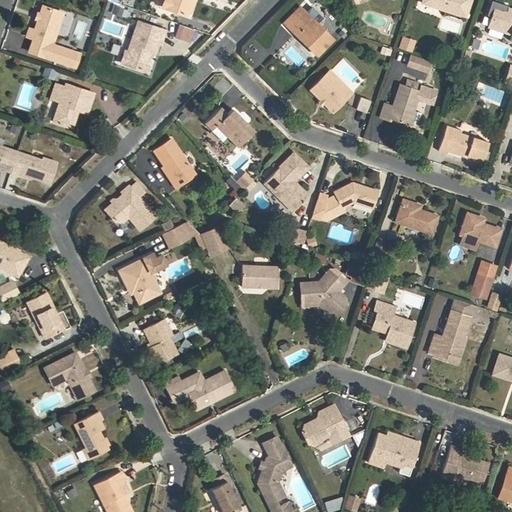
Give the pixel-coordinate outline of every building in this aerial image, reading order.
[(173,0),(167,0),(165,8),(170,10),(173,0)] [(173,0),(170,10),(189,16),(189,14),(193,2),(194,0),(173,0)] [(427,0),(427,2),(466,15),(471,0),(427,0)] [(111,13),(124,18),(127,10),(114,5),(111,13)] [(45,13),(43,18),(40,30),(35,28),(32,36),(37,38),(52,42),(47,57),(76,67),(80,54),(56,45),(67,13),(47,6),(45,13)] [(288,23),(314,47),(317,44),(297,25),(309,12),(304,7),(288,23)] [(489,24),(511,32),(511,9),(505,8),(503,10),(494,7),(489,24)] [(317,44),(314,47),(321,53),(337,38),(309,12),(297,25),(317,44)] [(127,64),(147,71),(151,60),(152,57),(154,50),(158,51),(161,44),(164,45),(169,32),(141,23),(131,52),(127,64)] [(189,41),(191,27),(176,24),(174,38),(189,41)] [(403,34),(400,44),(412,47),(415,38),(403,34)] [(52,42),(37,38),(32,52),(47,57),(52,42)] [(127,64),(131,52),(127,51),(123,63),(127,64)] [(411,53),(407,64),(421,68),(425,58),(411,53)] [(425,58),(421,68),(428,71),(431,60),(425,58)] [(45,65),(41,74),(51,79),(55,70),(45,65)] [(325,102),(335,112),(349,97),(327,75),(313,90),(322,99),(325,102)] [(417,83),(407,79),(404,85),(416,88),(417,83)] [(76,109),(80,110),(90,113),(97,93),(68,83),(67,86),(58,83),(54,98),(63,101),(55,122),(74,128),(78,115),(76,112),(76,109)] [(393,105),(385,103),(380,118),(389,121),(389,118),(409,125),(414,110),(418,98),(433,102),(435,95),(420,90),(416,88),(404,85),(400,84),(393,105)] [(437,89),(422,84),(420,90),(435,95),(437,89)] [(371,102),(362,99),(358,111),(368,114),(371,102)] [(219,127),(241,149),(256,133),(234,111),(230,116),(222,109),(206,126),(213,133),(219,127)] [(446,123),(438,149),(445,151),(446,149),(464,155),(465,154),(472,156),(472,158),(480,160),(487,140),(460,131),(461,128),(446,123)] [(175,177),(172,179),(177,186),(197,172),(173,139),(156,150),(166,164),(175,177)] [(30,177),(53,185),(60,163),(45,158),(45,161),(21,152),(0,144),(0,168),(6,170),(6,172),(13,174),(21,177),(21,175),(29,178),(30,177)] [(163,166),(172,179),(175,177),(166,164),(163,166)] [(269,181),(296,211),(311,197),(283,167),(269,181)] [(241,179),(247,186),(253,181),(246,174),(241,179)] [(237,182),(245,189),(247,186),(241,179),(237,182)] [(323,213),(335,217),(345,211),(344,207),(352,203),(371,209),(377,192),(351,184),(334,193),(336,196),(327,201),(323,213)] [(130,216),(142,229),(157,216),(131,185),(123,192),(125,194),(107,210),(116,220),(124,221),(130,216)] [(233,197),(225,204),(234,213),(242,205),(233,197)] [(400,200),(393,222),(430,233),(436,217),(418,211),(419,206),(400,200)] [(459,235),(493,246),(499,230),(482,224),(477,223),(478,217),(466,213),(459,235)] [(163,230),(171,225),(168,219),(159,223),(163,230)] [(183,223),(190,236),(193,234),(187,221),(183,223)] [(183,223),(166,232),(172,245),(190,236),(183,223)] [(220,224),(203,231),(212,252),(229,245),(220,224)] [(309,230),(298,227),(294,239),(304,242),(309,230)] [(30,254),(0,238),(0,263),(19,273),(30,254)] [(119,269),(128,286),(133,283),(138,284),(140,289),(139,292),(143,301),(162,292),(151,271),(166,263),(162,254),(156,257),(153,252),(148,255),(119,269)] [(351,278),(363,282),(368,268),(350,262),(348,266),(346,272),(352,274),(351,278)] [(243,263),(243,285),(279,287),(279,265),(243,263)] [(350,278),(337,267),(332,267),(320,280),(302,280),(303,301),(321,301),(328,307),(336,314),(347,301),(348,296),(340,289),(350,278)] [(366,285),(382,290),(386,276),(371,271),(366,285)] [(470,291),(484,296),(490,278),(476,274),(470,291)] [(14,277),(0,284),(0,286),(15,280),(14,277)] [(426,285),(433,288),(436,280),(428,277),(426,285)] [(0,286),(0,288),(4,296),(20,289),(15,280),(0,286)] [(133,283),(128,286),(131,293),(134,292),(140,302),(143,301),(139,292),(140,289),(138,284),(133,283)] [(46,290),(27,300),(38,322),(46,337),(64,328),(57,313),(55,314),(54,310),(55,309),(46,290)] [(489,305),(496,307),(500,294),(493,292),(489,305)] [(388,340),(406,347),(415,322),(393,314),(396,306),(378,299),(375,308),(378,309),(372,326),(387,331),(391,333),(388,340)] [(328,307),(323,314),(331,320),(336,314),(328,307)] [(457,357),(463,336),(470,315),(451,308),(442,335),(435,333),(429,350),(436,353),(437,351),(457,357)] [(148,345),(157,362),(177,353),(169,336),(173,334),(164,316),(144,327),(150,340),(152,343),(148,345)] [(46,337),(38,322),(33,324),(33,327),(38,338),(41,339),(46,337)] [(467,338),(463,336),(457,357),(437,351),(436,353),(436,356),(459,363),(467,338)] [(184,354),(190,342),(182,338),(176,350),(184,354)] [(15,344),(0,350),(0,361),(4,369),(23,360),(15,344)] [(76,352),(44,367),(53,385),(67,377),(78,399),(95,390),(89,378),(85,377),(83,373),(85,370),(76,352)] [(511,357),(499,353),(492,373),(511,379),(511,357)] [(225,370),(203,380),(195,385),(191,384),(188,377),(181,380),(166,388),(173,401),(187,394),(193,405),(211,396),(213,400),(235,389),(225,370)] [(198,372),(188,377),(191,384),(195,385),(203,380),(198,372)] [(178,376),(164,383),(166,388),(181,380),(178,376)] [(4,378),(0,380),(0,392),(0,393),(10,387),(4,378)] [(211,396),(193,405),(194,409),(213,400),(211,396)] [(324,435),(329,443),(345,435),(330,405),(316,413),(314,417),(316,422),(311,424),(306,423),(301,425),(299,432),(304,443),(311,445),(316,443),(318,438),(324,435)] [(98,409),(73,422),(84,446),(87,448),(91,456),(107,448),(106,445),(102,437),(100,434),(97,433),(96,431),(99,430),(103,427),(99,420),(102,418),(98,409)] [(344,420),(351,434),(369,425),(362,411),(344,420)] [(404,436),(388,431),(387,435),(402,441),(404,436)] [(412,467),(421,442),(404,436),(402,441),(387,435),(379,433),(369,462),(385,468),(387,462),(401,467),(406,465),(412,467)] [(33,436),(26,440),(30,447),(37,444),(33,436)] [(261,444),(264,450),(277,443),(274,437),(261,444)] [(279,472),(282,470),(279,464),(286,461),(277,443),(264,450),(267,457),(264,459),(263,464),(260,470),(256,484),(267,504),(271,511),(286,511),(280,510),(278,507),(275,500),(283,496),(275,482),(279,472)] [(84,446),(81,448),(86,458),(91,456),(87,448),(84,446)] [(483,482),(490,462),(460,453),(461,448),(452,446),(443,471),(450,472),(452,478),(465,482),(472,479),(483,482)] [(289,466),(286,461),(279,464),(282,470),(289,466)] [(498,498),(511,502),(511,468),(509,468),(498,498)] [(450,472),(443,471),(441,478),(461,484),(465,482),(452,478),(450,472)] [(208,489),(219,511),(228,511),(238,507),(222,473),(212,479),(215,486),(208,489)] [(131,511),(128,506),(125,505),(122,500),(128,497),(128,496),(123,486),(126,484),(122,475),(95,488),(106,511),(131,511)] [(346,493),(342,508),(355,511),(359,497),(346,493)] [(131,503),(128,497),(122,500),(125,505),(128,506),(131,503)] [(287,502),(278,507),(280,510),(286,511),(290,511),(293,504),(287,502)]
